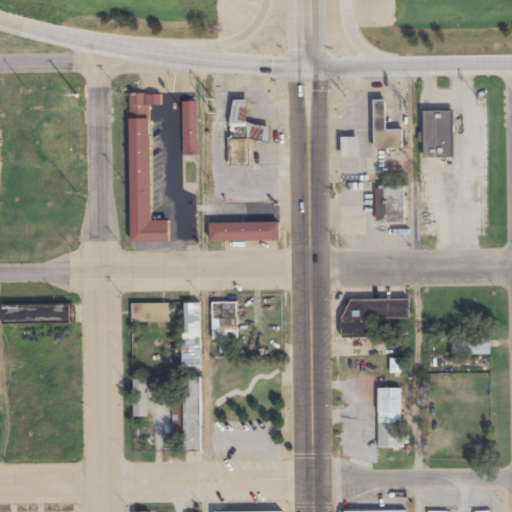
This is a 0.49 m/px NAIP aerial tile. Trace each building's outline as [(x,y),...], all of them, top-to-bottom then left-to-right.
[(130,86),(164,86),(164,99),(153,99),(153,214),(171,214),(171,235),(130,235),(130,86)] [(182,93),(184,145),(200,145),(198,92),(182,93)] [(373,93),(374,143),(404,143),(404,123),(386,123),(386,93),(373,93)] [(422,111),(453,111),(453,159),(422,159),(422,111)] [(358,158),(358,138),(341,138),(341,158),(358,158)] [(373,185),(407,184),(408,226),(374,227),(373,185)] [(211,216),(282,216),(282,234),(212,234),(211,216)] [(344,338),(371,338),(371,320),(410,319),(410,301),(344,302),(344,338)] [(211,302),(237,302),(237,341),(211,341),(211,302)] [(2,306),(76,304),(76,324),(2,325),(2,306)] [(169,323),(169,304),(132,304),(132,323),(169,323)] [(183,372),(201,372),(201,304),(183,304),(183,372)] [(452,356),(491,356),(491,338),(452,338),(452,356)] [(390,374),(403,374),(403,360),(390,360),(390,374)] [(201,379),(184,379),(184,452),(201,452),(201,379)] [(134,418),(149,418),(149,380),(134,380),(134,418)] [(378,390),(378,450),(402,450),(402,390),(378,390)]
